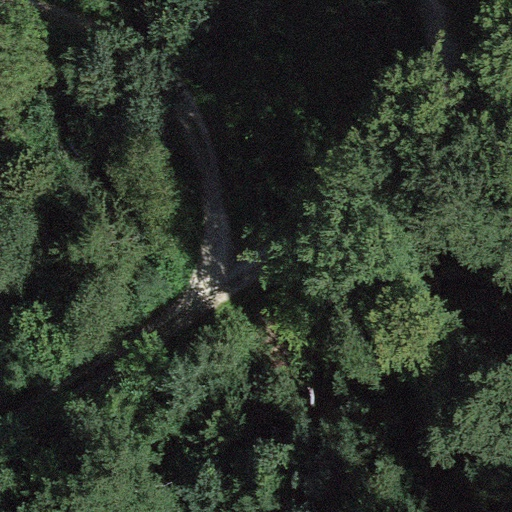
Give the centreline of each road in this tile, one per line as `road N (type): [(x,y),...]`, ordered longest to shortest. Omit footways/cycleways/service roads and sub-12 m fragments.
road 1 (track): [(201,286),(296,237),(393,159),(434,88),(439,57),(426,0)]
road 2 (track): [(0,427),(118,356),(201,286)]
